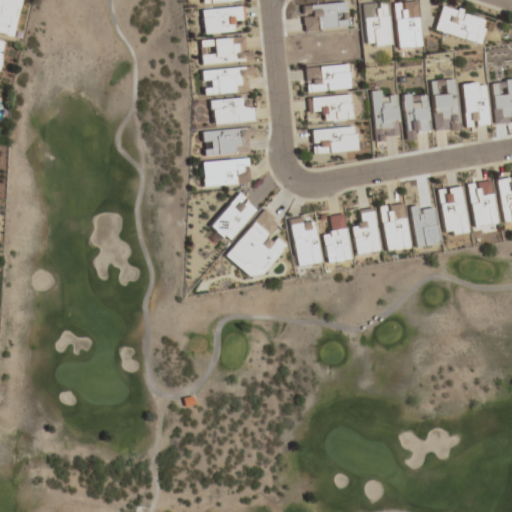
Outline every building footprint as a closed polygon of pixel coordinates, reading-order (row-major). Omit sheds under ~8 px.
[(19,0),(0,0),(0,34),(11,36),(19,0)] [(418,47),(416,0),(390,2),(393,49),(418,47)] [(363,47),(387,45),(384,1),(360,3),(363,47)] [(485,17),(439,4),(432,31),(477,44),(485,17)] [(231,22),(242,21),(240,6),(198,10),(200,35),(232,31),(231,22)] [(197,39),(198,64),(246,62),(244,36),(197,39)] [(305,92),(347,89),(345,64),(303,67),(305,92)] [(483,82),(458,83),(461,128),(486,126),(483,82)] [(319,121),(350,119),(348,94),(306,98),(307,112),(318,111),(319,121)] [(251,107),(239,107),(239,98),(208,99),(209,124),(252,122),(251,107)] [(311,154),(354,151),(352,126),(309,129),(311,154)] [(246,157),(198,162),(200,188),(248,184),(246,157)] [(500,223),(511,220),(511,175),(493,179),(500,223)] [(470,228),(495,224),(488,180),(464,183),(470,228)] [(434,189),(441,236),(465,233),(458,186),(434,189)] [(206,225),(223,242),(255,211),(237,193),(206,225)] [(382,252),(407,249),(401,202),(376,205),(382,252)] [(358,221),(348,222),(353,256),(377,253),(370,208),(356,210),(358,221)] [(221,255),(252,282),(283,246),(269,234),(278,224),(261,209),(221,255)] [(349,259),(341,214),(326,217),(329,231),(318,233),(324,264),(349,259)] [(317,263),(311,215),(287,218),(293,266),(317,263)]
